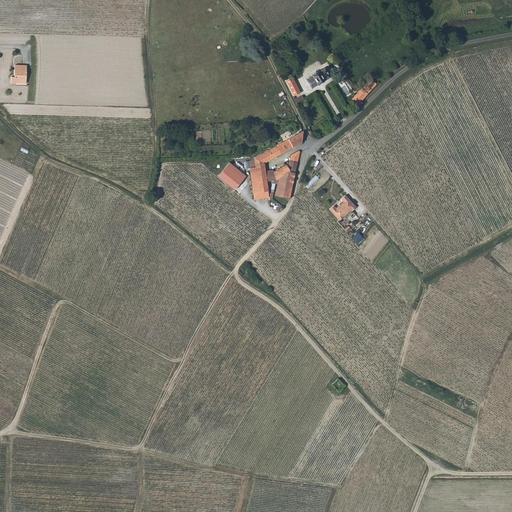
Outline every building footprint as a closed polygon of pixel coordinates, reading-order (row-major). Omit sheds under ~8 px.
[(22,84),(22,81),(27,81),(27,66),(15,67),(15,76),(17,76),(17,78),(12,79),(12,84),(22,84)] [(310,77),(304,81),(310,90),(315,86),(316,87),(322,82),(328,78),(323,70),(317,73),(316,73),(310,77)] [(290,95),(297,93),(292,76),(284,78),(290,95)] [(361,90),(367,95),(376,85),(372,82),(370,80),(369,81),(366,83),(361,89),(361,90)] [(361,90),(361,89),(352,100),(358,105),(359,107),(362,104),(361,102),(367,95),(361,90)] [(293,99),(296,105),(303,101),(300,95),(293,99)] [(277,146),(281,154),(302,142),(303,142),(303,137),(303,131),(277,146)] [(270,150),(274,158),(281,154),(277,146),(270,150)] [(266,174),(264,163),(274,158),(270,150),(256,157),(256,162),(253,162),(253,168),(251,168),(253,179),(258,178),(259,181),(259,186),(266,185),(266,182),(268,182),(274,180),(275,183),(276,184),(277,184),(279,184),(280,180),(277,180),(275,172),(266,174)] [(290,161),(298,162),(300,152),(299,151),(292,155),(291,157),(290,161)] [(215,176),(233,189),(244,174),(226,161),(215,176)] [(280,180),(288,173),(291,171),(296,172),(298,162),(290,161),(290,163),(275,172),(277,180),(280,180)] [(296,172),(291,171),(288,173),(283,197),(290,198),(296,172)] [(283,197),(288,173),(280,180),(279,184),(278,192),(277,196),(283,197)] [(309,188),(318,178),(315,176),(306,185),(309,188)] [(259,181),(254,185),(256,200),(270,197),(268,182),(266,182),(266,185),(259,186),(259,181)] [(335,208),(333,205),(329,209),(339,220),(350,210),(351,211),(355,207),(345,195),(340,198),(343,201),(335,208)] [(338,378),(331,384),(335,388),(342,382),(338,378)] [(342,382),(335,388),(338,392),(345,387),(342,382)]
